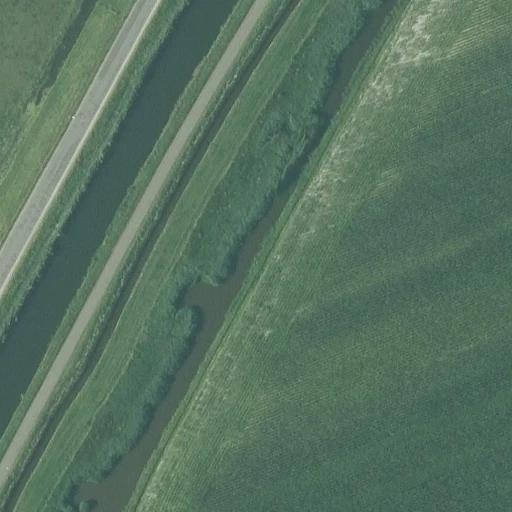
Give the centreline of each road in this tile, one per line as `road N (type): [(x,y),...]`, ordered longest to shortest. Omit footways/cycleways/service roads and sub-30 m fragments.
road 1 (unclassified): [(0,474),(258,0)]
road 2 (tertiary): [(0,275),(148,0)]
